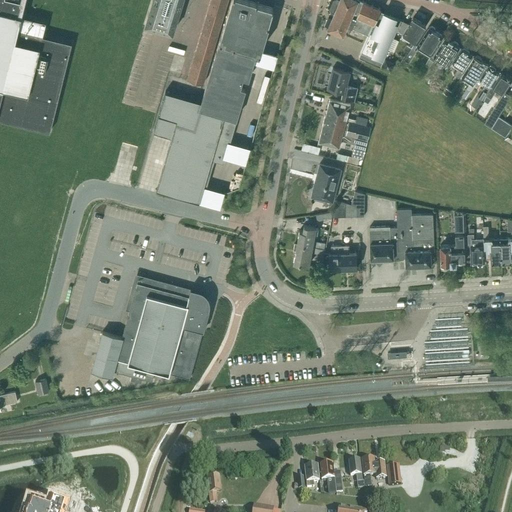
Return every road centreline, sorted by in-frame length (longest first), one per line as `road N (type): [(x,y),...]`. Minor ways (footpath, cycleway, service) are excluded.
road 1 (unclassified): [(0,364),(46,323),(78,204),(92,189),(264,228)]
road 2 (unclassified): [(511,423),(211,449)]
road 3 (tertiary): [(264,228),(311,0)]
road 4 (tertiary): [(316,306),(511,293)]
road 5 (unclassified): [(0,468),(119,450),(134,472),(123,511)]
